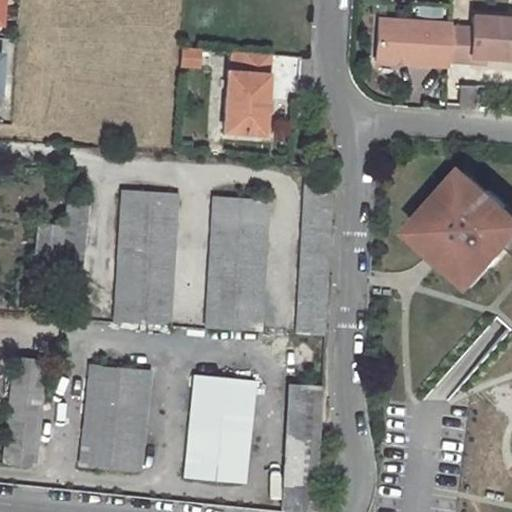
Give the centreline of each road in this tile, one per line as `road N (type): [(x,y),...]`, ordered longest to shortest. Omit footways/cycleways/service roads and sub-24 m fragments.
road 1 (residential): [(354,126),(352,482),(343,511)]
road 2 (unknown): [(177,147),(0,131)]
road 3 (residential): [(354,126),(511,128)]
road 4 (residential): [(328,0),(323,61),(354,126)]
